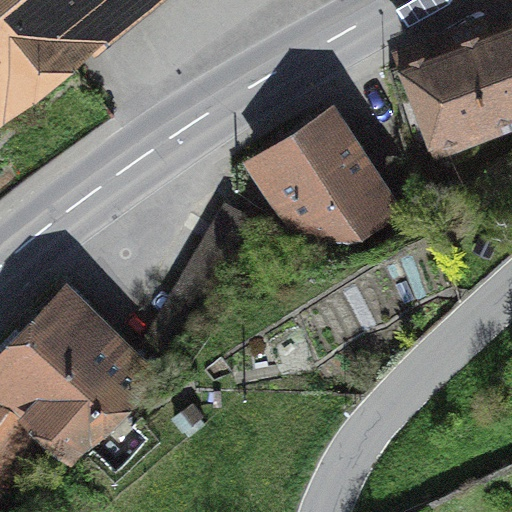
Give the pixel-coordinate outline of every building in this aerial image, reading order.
[(0,0),(0,84),(103,0),(0,0)] [(511,21),(390,69),(420,145),(511,109),(511,21)] [(325,243),(386,203),(328,115),(267,155),(325,243)] [(232,263),(203,245),(173,292),(202,310),(232,263)] [(151,390),(61,304),(0,367),(0,389),(27,416),(37,405),(89,455),(151,390)] [(0,510),(46,448),(0,413),(0,510)]
